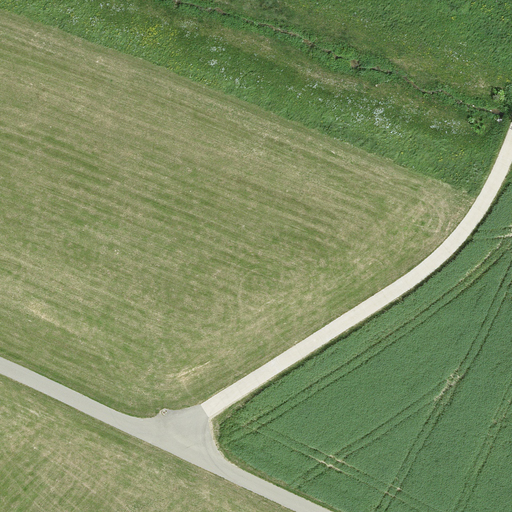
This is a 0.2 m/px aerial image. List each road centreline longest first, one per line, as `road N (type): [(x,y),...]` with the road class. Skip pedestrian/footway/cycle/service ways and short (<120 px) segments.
road 1 (track): [(141,433),(205,412),(418,277),(468,230),(511,145)]
road 2 (track): [(0,367),(312,511)]
